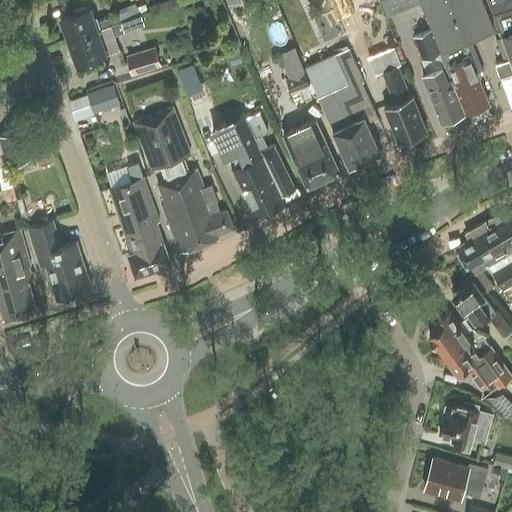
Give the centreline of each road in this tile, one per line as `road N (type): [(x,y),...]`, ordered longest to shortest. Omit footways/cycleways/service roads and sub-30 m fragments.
road 1 (unclassified): [(127,324),(13,0)]
road 2 (primary): [(267,302),(511,170)]
road 3 (residential): [(384,511),(415,383),(408,359),(369,304)]
road 4 (tertiary): [(194,503),(168,384)]
